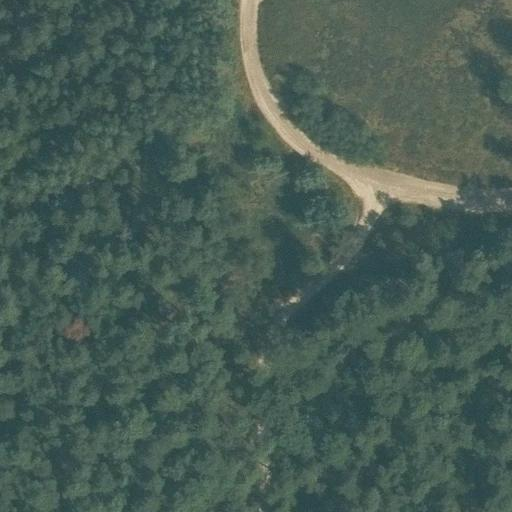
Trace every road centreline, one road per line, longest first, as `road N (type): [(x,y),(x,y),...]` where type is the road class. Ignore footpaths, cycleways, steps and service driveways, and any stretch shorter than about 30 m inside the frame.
road 1 (track): [(380,187),(352,251),(276,317),(263,340),(255,376),(257,511)]
road 2 (track): [(248,0),(259,86),(282,123),(380,187)]
road 3 (track): [(380,187),(511,200)]
